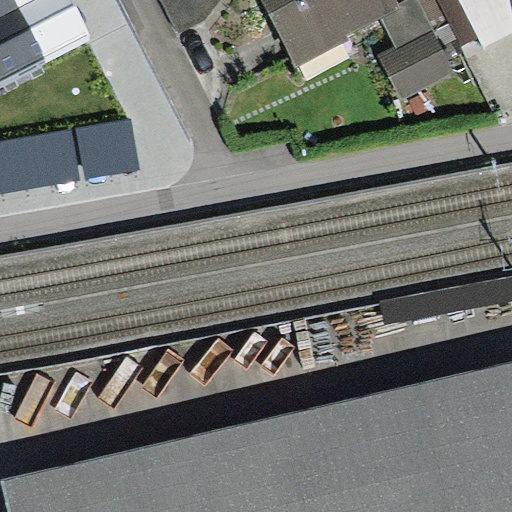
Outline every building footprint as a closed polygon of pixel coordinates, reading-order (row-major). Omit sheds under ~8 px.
[(0,0),(0,76),(86,33),(69,0),(0,0)] [(161,0),(177,33),(207,19),(219,0),(161,0)] [(398,0),(262,0),(298,67),(351,40),(348,34),(381,17),(401,6),(398,0)] [(412,0),(401,6),(381,17),(396,45),(377,55),(402,102),(457,73),(417,0),(412,0)] [(479,36),(461,0),(438,0),(461,46),(479,36)] [(511,32),(511,0),(461,0),(479,36),(484,46),(511,32)] [(137,169),(129,121),(79,130),(86,177),(137,169)] [(69,130),(0,142),(0,173),(3,193),(78,179),(69,130)] [(511,511),(511,404),(73,511),(511,511)]
